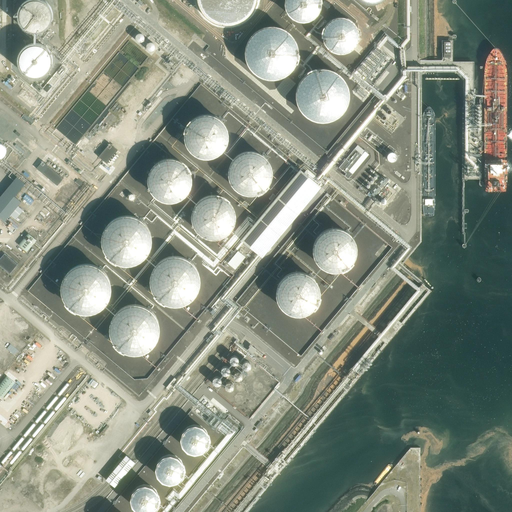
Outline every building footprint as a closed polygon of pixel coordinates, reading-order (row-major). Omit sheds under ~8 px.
[(52,16),(52,13),(51,9),(49,7),(47,4),(45,2),(42,1),(40,0),(39,0),(32,0),(31,0),(29,1),(27,2),(24,4),(22,7),(21,9),(20,13),(20,15),(20,18),(21,21),(22,24),(24,26),(26,29),(29,30),(32,31),(35,32),(39,32),(42,31),(44,29),(47,27),(49,25),(50,23),(51,19),(52,16)] [(192,0),(194,6),(198,15),(204,22),(213,27),(223,29),(233,28),(242,23),(249,16),(254,6),(254,0),(192,0)] [(293,18),(295,19),(298,20),(300,21),(303,21),(305,20),(308,20),(310,19),(313,17),(315,16),(317,14),(318,12),(319,10),(320,7),(321,5),(321,2),(320,0),(284,0),(284,3),(284,5),(285,8),(286,10),(287,13),(289,15),(291,17),(293,18)] [(331,50),(333,51),(336,52),(338,52),(341,52),(344,52),(346,51),(348,50),(351,49),(353,47),(355,45),(356,43),(357,41),(358,39),(359,36),(359,34),(359,31),(358,29),(357,26),(356,24),(355,22),(353,20),(351,19),(348,17),(346,16),(343,16),(341,15),(338,16),(335,16),(333,17),(331,18),(328,20),(326,22),(325,24),(324,26),(323,29),(322,31),(322,34),(322,37),(323,39),(324,42),(325,44),(327,46),(329,48),(331,50)] [(258,75),(261,77),(265,78),(268,78),(272,79),(276,78),(280,77),(283,76),(287,74),(290,72),(292,69),(294,66),(296,63),(297,59),(298,55),(298,52),(298,48),(297,44),(296,41),(294,38),(292,35),(290,32),(287,29),(283,27),(280,26),(276,25),(272,25),(268,25),(264,26),(260,27),(257,29),(254,31),(251,34),(249,37),(247,41),(245,44),(245,48),(244,52),(245,56),(246,60),(247,63),(249,67),(251,70),(254,73),(258,75)] [(376,81),(395,59),(380,47),(388,38),(384,35),(354,71),(357,73),(356,74),(362,79),(364,77),(366,78),(366,77),(368,79),(370,77),(372,79),(373,78),(376,81)] [(156,48),(153,42),(147,44),(149,51),(156,48)] [(52,61),(52,60),(52,57),(51,54),(50,52),(48,49),(45,47),(42,45),(38,45),(35,44),(32,45),(29,46),(26,47),(24,49),(23,51),(21,54),(20,57),(20,60),(20,64),(21,66),(23,69),(25,72),(27,74),(29,75),(32,76),(35,77),(38,76),(40,76),(42,75),(45,74),(47,72),(49,69),(51,67),(52,64),(52,61)] [(113,57),(57,129),(77,145),(133,73),(136,72),(135,70),(137,68),(134,65),(133,67),(130,67),(128,61),(126,64),(124,64),(125,67),(122,68),(120,67),(120,63),(120,62),(119,58),(116,59),(113,57)] [(63,63),(40,92),(46,97),(69,68),(63,63)] [(308,117),(311,119),(315,120),(319,121),(323,121),(326,121),(330,120),(334,118),(337,116),(340,114),(343,111),(345,108),(347,105),(348,102),(349,98),(349,94),(349,91),(348,87),(347,83),(345,80),(343,77),(340,74),(337,72),(334,70),(330,68),(326,68),(322,67),(318,67),(315,68),(311,70),(307,71),(304,74),(301,76),(299,80),(297,83),(296,87),(295,91),(295,95),(295,98),(296,102),(297,106),(299,109),(302,112),(305,115),(308,117)] [(210,117),(203,116),(196,117),(191,120),(187,123),(184,129),(182,135),(183,143),(186,149),(191,154),(195,157),(203,158),(208,158),(215,155),(220,150),(224,144),(225,137),(224,130),(220,124),(216,119),(210,117)] [(107,163),(118,150),(109,143),(108,145),(100,154),(98,156),(107,163)] [(352,174),(349,171),(362,154),(354,148),(338,167),(346,173),(344,175),(348,179),(352,174)] [(397,157),(393,151),(386,155),(391,162),(397,157)] [(254,154),(247,153),(240,155),(234,158),(231,161),(227,166),(226,173),(227,181),(230,187),(234,191),(239,194),(247,196),(252,195),(258,193),(264,188),(267,182),(268,175),(267,168),(264,161),(259,157),(254,154)] [(18,159),(18,158),(18,157),(17,155),(16,154),(14,154),(12,154),(10,155),(9,156),(9,157),(9,159),(9,160),(9,161),(10,162),(11,163),(12,163),(14,163),(15,163),(16,163),(17,162),(18,161),(18,160),(18,159)] [(174,161),(168,160),(160,161),(155,164),(151,168),(148,173),(147,179),(148,187),(151,193),(155,198),(160,201),(168,202),(173,202),(179,199),(184,194),(188,188),(189,181),(188,174),(185,168),(180,163),(174,161)] [(43,161),(36,168),(57,186),(63,178),(43,161)] [(240,240),(262,258),(321,187),(300,169),(240,240)] [(25,184),(17,177),(0,196),(0,218),(4,222),(17,206),(21,202),(15,196),(25,184)] [(34,200),(26,194),(23,198),(31,205),(34,200)] [(218,199),(211,198),(204,200),(198,203),(195,206),(192,211),(190,218),(191,226),(194,232),(198,236),(203,239),(211,241),(216,240),(223,238),(228,233),(231,227),(233,220),(232,213),(228,206),(223,202),(218,199)] [(131,222),(124,221),(117,223),(111,226),(108,229),(104,234),(103,241),(104,249),(107,255),(111,260),(116,262),(124,264),(129,263),(135,261),(141,256),(144,250),(145,243),(144,236),(141,230),(136,225),(131,222)] [(338,232),(332,231),(324,232),(319,235),(315,239),(312,244),(311,250),(311,258),(315,264),(319,269),(324,272),(332,273),(337,273),(343,270),(348,266),(352,259),(353,253),(352,245),(349,239),(344,235),(338,232)] [(28,233),(17,245),(26,253),(37,240),(28,233)] [(235,268),(246,257),(239,250),(228,262),(235,268)] [(18,264),(4,253),(0,258),(0,265),(10,274),(18,264)] [(181,263),(174,262),(167,263),(162,266),(158,269),(155,275),(153,281),(154,289),(157,295),(162,300),(167,303),(174,304),(179,303),(186,301),(191,296),(195,290),(196,283),(195,276),(191,270),(187,265),(181,263)] [(90,271),(83,270),(76,271),(71,274),(67,278),(64,283),(62,290),(63,297),(66,304),(70,308),(75,311),(83,312),(88,312),(95,309),(100,305),(104,298),(105,292),(104,285),(100,278),(96,274),(90,271)] [(36,290),(59,290),(59,286),(44,274),(42,274),(28,291),(26,289),(25,289),(25,294),(29,294),(31,291),(31,295),(34,295),(35,296),(35,295),(39,295),(39,292),(36,292),(36,290)] [(303,276),(297,274),(289,276),(284,279),(280,282),(277,288),(276,294),(276,302),(279,308),(284,313),(289,315),(297,317),(302,316),(308,314),(313,309),(317,303),(318,296),(317,289),(314,283),(309,278),(303,276)] [(256,277),(244,293),(262,293),(262,287),(263,286),(263,284),(266,280),(263,277),(256,277)] [(221,297),(223,294),(219,291),(207,308),(214,314),(225,299),(221,297)] [(138,312),(132,311),(124,312),(119,315),(115,319),(112,324),(110,330),(111,338),(114,344),(119,349),(124,352),(131,353),(137,353),(143,350),(148,345),(152,339),(153,332),(152,325),(149,319),(144,315),(138,312)] [(14,359),(23,347),(14,340),(5,351),(14,359)] [(251,344),(248,349),(253,353),(257,348),(251,344)] [(232,363),(233,364),(234,364),(235,364),(236,364),(237,363),(238,362),(238,361),(238,360),(239,360),(238,359),(238,358),(238,357),(237,357),(237,356),(236,356),(235,355),(234,355),(233,356),(232,356),(231,356),(231,357),(230,358),(230,359),(230,360),(230,361),(230,362),(231,362),(231,363),(232,363)] [(0,358),(0,361),(7,367),(8,364),(0,358)] [(244,369),(245,370),(246,370),(247,370),(248,370),(249,369),(250,369),(250,368),(251,367),(251,366),(251,365),(251,364),(250,363),(250,362),(249,362),(248,361),(247,361),(246,361),(245,361),(245,362),(244,362),(243,363),(243,364),(242,364),(242,365),(242,366),(242,367),(243,367),(243,368),(244,369)] [(223,375),(224,375),(225,375),(226,375),(227,375),(228,375),(228,374),(229,374),(229,373),(230,373),(230,372),(230,371),(230,370),(230,369),(229,368),(229,367),(228,367),(227,367),(227,366),(226,366),(225,366),(224,366),(224,367),(223,367),(222,367),(222,368),(221,369),(221,370),(221,371),(221,372),(221,373),(222,373),(222,374),(223,375)] [(236,380),(237,380),(238,380),(239,380),(240,380),(241,379),(242,379),(242,378),(242,377),(242,376),(242,375),(242,374),(242,373),(241,373),(241,372),(240,372),(239,372),(238,372),(237,372),(236,372),(235,373),(235,374),(234,374),(234,375),(234,376),(234,377),(234,378),(235,378),(235,379),(236,380)] [(0,396),(2,398),(15,382),(7,376),(0,383),(0,396)] [(215,385),(216,385),(217,385),(218,385),(219,385),(219,384),(220,384),(220,383),(221,383),(221,382),(221,381),(221,380),(221,379),(220,379),(220,378),(219,377),(218,377),(217,377),(216,377),(215,377),(214,377),(214,378),(213,379),(213,380),(212,381),(213,382),(213,383),(214,384),(215,385)] [(143,385),(137,385),(136,393),(141,393),(142,390),(146,390),(146,385),(145,385),(145,382),(143,382),(143,385)] [(227,390),(228,390),(229,390),(230,390),(231,390),(232,390),(232,389),(233,389),(233,388),(234,387),(234,386),(234,385),(233,384),(233,383),(232,383),(231,382),(230,382),(229,382),(228,382),(227,382),(227,383),(226,383),(226,384),(225,384),(225,385),(225,386),(225,387),(225,388),(226,389),(227,389),(227,390)] [(188,452),(189,453),(191,453),(193,454),(195,454),(197,453),(199,453),(201,452),(203,451),(205,450),(206,448),(207,447),(208,445),(209,443),(209,441),(209,439),(209,438),(209,436),(208,434),(207,432),(206,430),(205,429),(203,428),(201,427),(199,426),(197,425),(195,425),(193,425),(191,426),(189,426),(187,427),(186,429),(184,430),(183,432),(182,434),(181,436),(181,438),(181,440),(181,442),(181,444),(182,446),(183,447),(184,449),(186,450),(188,452)] [(105,479),(114,486),(135,462),(126,454),(105,479)] [(163,482),(165,483),(167,483),(169,484),(171,484),(173,484),(175,483),(177,482),(179,481),(180,480),(181,479),(183,477),(184,475),(184,474),(185,472),(185,470),(185,468),(184,466),(184,464),(183,462),(181,461),(180,459),(179,458),(177,457),(175,456),(173,456),(171,456),(169,456),(167,456),(165,457),(163,458),(161,459),(160,460),(158,462),(157,464),(157,466),(156,468),(156,470),(156,472),(157,474),(158,476),(159,478),(160,479),(161,481),(163,482)] [(136,511),(153,511),(154,511),(156,510),(157,508),(158,506),(158,505),(159,503),(159,501),(159,499),(158,497),(158,495),(157,493),(156,492),(154,490),(153,489),(151,488),(149,487),(147,487),(145,486),(143,487),(141,487),(139,488),(137,489),(135,490),(134,491),(133,493),(132,495),(131,497),(131,499),(131,501),(131,503),(131,505),(132,507),(133,509),(134,510),(136,511)]
